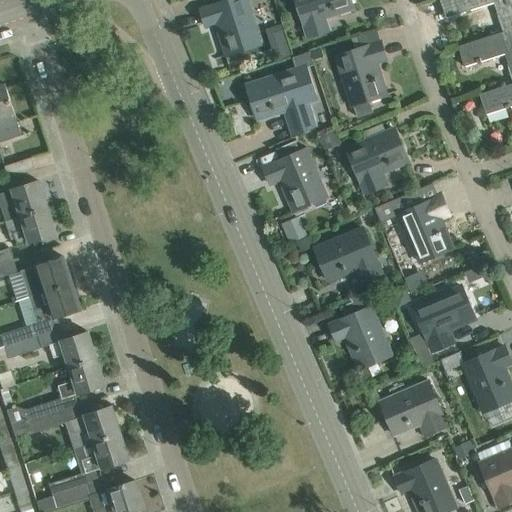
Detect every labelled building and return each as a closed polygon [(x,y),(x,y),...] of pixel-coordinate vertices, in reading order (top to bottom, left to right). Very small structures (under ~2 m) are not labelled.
[(228,0),(200,9),(206,27),(216,23),(227,56),(262,44),(247,0),(228,0)] [(350,0),(296,0),(308,37),(330,30),(326,17),(353,9),(350,0)] [(511,0),(440,0),(446,18),(494,3),(503,32),(504,33),(511,29),(511,0)] [(458,46),(458,47),(465,67),(505,54),(511,76),(511,29),(504,33),(503,32),(458,46)] [(337,56),(353,106),(357,118),(372,113),(369,101),(386,95),(376,63),(386,59),(381,42),(337,56)] [(289,43),(279,46),(283,59),(293,55),(289,43)] [(321,49),(312,52),(315,59),(324,56),(321,49)] [(266,79),(247,85),(258,119),(265,117),(285,110),(289,123),(293,135),(315,127),(312,115),(308,104),(319,100),(308,65),(297,69),(266,79)] [(511,83),(479,94),(486,114),(511,106),(511,83)] [(0,85),(0,135),(8,133),(10,139),(22,135),(5,84),(0,85)] [(395,129),(376,136),(347,149),(366,194),(387,185),(382,173),(408,161),(395,129)] [(281,160),(263,167),(270,184),(280,180),(294,211),(312,203),(326,197),(306,149),(298,152),(292,140),(276,147),(281,160)] [(32,158),(13,164),(5,166),(9,178),(35,170),(32,158)] [(12,189),(13,190),(0,193),(0,204),(1,208),(5,221),(48,207),(39,181),(12,189)] [(414,191),(374,208),(381,223),(400,215),(420,262),(434,256),(453,248),(439,217),(448,213),(441,196),(438,198),(427,202),(422,204),(421,205),(420,205),(414,191)] [(16,238),(18,246),(29,242),(30,243),(56,234),(48,207),(5,221),(11,239),(16,238)] [(299,216),(284,223),(292,241),(308,234),(299,216)] [(329,281),(336,278),(355,270),(360,282),(382,273),(363,228),(333,240),(315,248),(329,281)] [(308,237),(297,242),(301,251),(312,247),(308,237)] [(0,264),(13,261),(9,248),(0,250),(0,264)] [(64,286),(72,283),(63,257),(56,259),(44,263),(37,265),(37,266),(22,270),(26,283),(30,297),(45,292),(64,286)] [(0,277),(16,272),(13,261),(0,264),(0,277)] [(54,318),(81,310),(72,283),(64,286),(45,292),(30,297),(38,322),(39,323),(54,318)] [(461,286),(443,294),(413,306),(432,351),(454,342),(449,330),(475,319),(461,286)] [(330,325),(337,341),(345,338),(359,369),(391,355),(371,308),(380,304),(374,288),(349,298),(356,314),(348,317),(330,325)] [(1,335),(4,347),(37,336),(33,324),(27,326),(1,335)] [(61,341),(50,345),(54,358),(66,354),(70,367),(89,361),(96,359),(88,332),(80,335),(69,338),(61,341)] [(0,361),(41,347),(37,336),(4,347),(0,348),(0,361)] [(504,346),(486,354),(463,364),(483,412),(511,399),(511,387),(503,367),(511,363),(504,346)] [(62,397),(62,399),(78,394),(86,391),(105,386),(96,359),(89,361),(70,367),(74,381),(58,386),(62,397)] [(394,435),(401,432),(420,424),(425,436),(446,427),(427,382),(380,402),(394,435)] [(62,399),(62,397),(58,398),(25,409),(30,421),(61,411),(82,404),(78,394),(62,399)] [(113,435),(120,433),(112,407),(104,409),(93,412),(85,415),(85,416),(69,420),(78,447),(81,446),(113,435)] [(61,411),(30,421),(28,422),(31,430),(32,433),(65,422),(61,411)] [(0,445),(12,442),(5,419),(0,420),(0,445)] [(78,447),(86,473),(102,468),(110,466),(129,460),(120,433),(113,435),(81,446),(78,447)] [(508,441),(477,454),(481,463),(480,463),(499,508),(511,502),(511,449),(511,450),(508,441)] [(12,442),(0,445),(0,446),(5,463),(17,459),(12,442)] [(470,442),(454,448),(459,460),(475,453),(470,442)] [(445,511),(456,507),(436,459),(395,477),(402,494),(410,490),(419,511),(445,511)] [(15,492),(26,488),(21,470),(9,474),(15,492)] [(86,485),(82,474),(81,475),(81,473),(49,484),(53,496),(86,485)] [(98,508),(98,511),(130,511),(144,508),(135,481),(109,489),(113,503),(98,508)] [(86,485),(53,496),(57,507),(89,497),(86,485)] [(468,487),(460,491),(466,506),(475,502),(468,487)] [(20,511),(31,511),(34,511),(26,488),(15,492),(20,511)]
